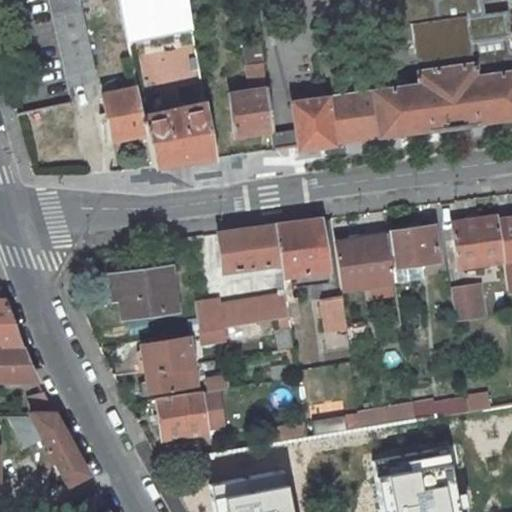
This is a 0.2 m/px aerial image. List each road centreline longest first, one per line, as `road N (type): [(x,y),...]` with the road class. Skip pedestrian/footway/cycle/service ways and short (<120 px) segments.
road 1 (unclassified): [(511,159),(141,210),(3,206)]
road 2 (tertiary): [(3,206),(47,331),(144,511)]
